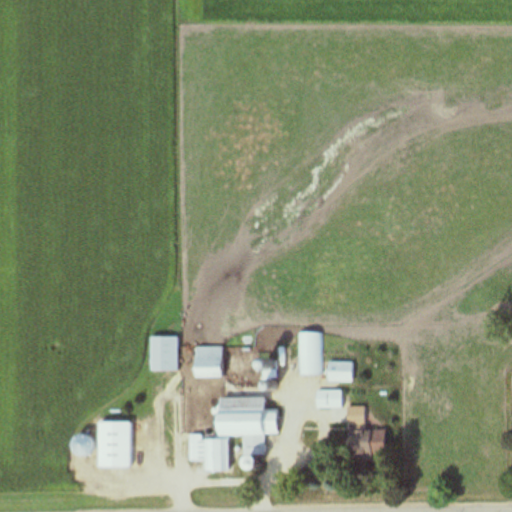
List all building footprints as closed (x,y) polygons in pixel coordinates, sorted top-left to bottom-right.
[(323,376),(323,333),(300,333),(300,376),(323,376)] [(149,371),(177,371),(177,337),(149,337),(149,371)] [(194,347),(194,377),(223,377),(223,347),(194,347)] [(328,363),(328,383),(354,383),(354,363),(328,363)] [(316,409),(342,409),(342,391),(316,391),(316,409)] [(278,435),(278,410),(265,410),(265,398),(216,398),(216,437),(189,437),(190,461),(206,461),(206,471),(227,471),(227,435),(278,435)] [(366,426),(366,408),(347,408),(347,426),(366,426)] [(97,468),(129,468),(129,424),(97,423),(97,468)] [(375,449),(384,449),(385,432),(348,431),(347,460),(375,461),(375,449)]
